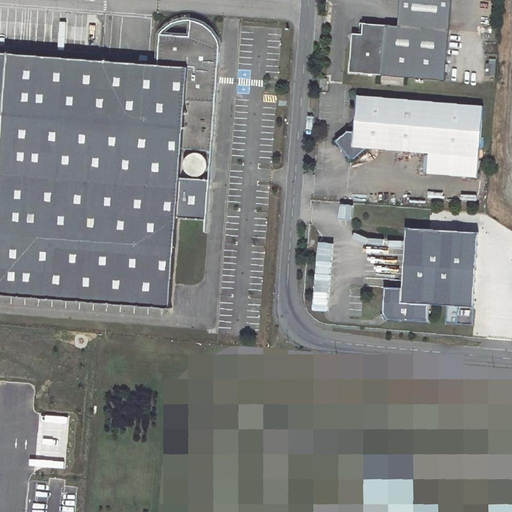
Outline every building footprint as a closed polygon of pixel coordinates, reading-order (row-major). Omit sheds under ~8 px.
[(362,61),(361,74),(445,80),(451,0),(400,0),(398,26),(386,25),(360,24),(359,35),(358,45),(351,45),(350,61),(362,61)] [(158,65),(0,53),(0,295),(169,308),(177,217),(206,219),(209,180),(180,178),(182,149),(190,149),(190,152),(185,156),(183,162),(184,168),(188,173),(195,176),(202,174),(206,171),(208,163),(205,156),(202,154),(202,150),(211,151),(219,51),(218,46),(217,40),(215,35),(212,30),(207,26),(202,23),(197,21),(192,20),(190,37),(161,35),(158,65)] [(350,61),(349,73),(361,74),(362,61),(350,61)] [(348,132),(336,142),(353,161),(368,148),(430,152),(428,174),(478,177),(483,106),(358,96),(355,132),(348,132)] [(479,234),(407,227),(401,286),(384,285),(382,309),(383,313),(384,315),(386,316),(389,317),(427,320),(428,302),(447,304),(445,322),(471,325),(479,234)]
